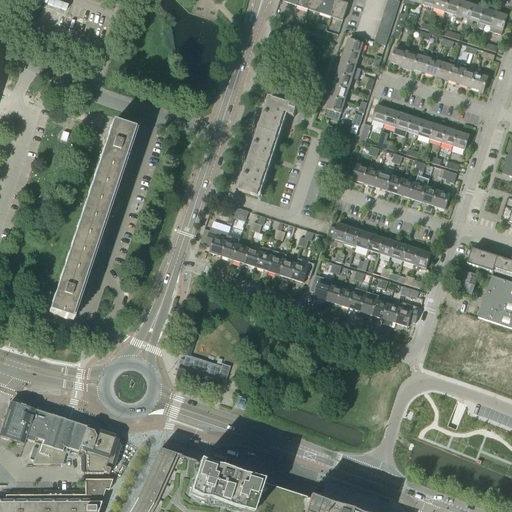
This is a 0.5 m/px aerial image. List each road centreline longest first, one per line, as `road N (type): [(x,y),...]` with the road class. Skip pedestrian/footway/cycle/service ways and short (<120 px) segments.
road 1 (residential): [(177,260),(404,353),(418,347),(455,232)]
road 2 (unclassified): [(216,136),(91,94),(0,50)]
road 3 (unclassified): [(511,412),(414,382),(377,475)]
road 4 (tertiary): [(377,475),(221,418)]
road 5 (tertiary): [(216,136),(262,0)]
road 6 (tertiary): [(177,260),(216,136)]
road 7 (residential): [(455,232),(338,196)]
road 8 (residential): [(494,113),(377,77)]
